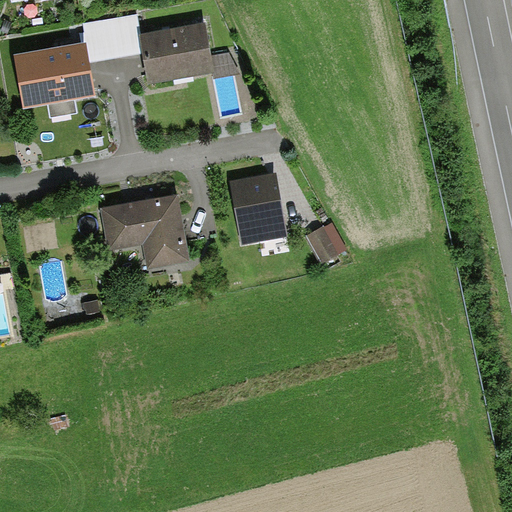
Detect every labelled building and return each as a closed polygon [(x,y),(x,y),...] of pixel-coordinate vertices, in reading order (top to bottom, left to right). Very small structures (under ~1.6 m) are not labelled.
[(201,25),(138,36),(146,80),(208,70),(201,25)] [(82,45),(14,58),(23,103),(91,89),(82,45)] [(270,179),(233,186),(241,229),(278,221),(270,179)] [(173,198),(102,210),(108,244),(140,238),(144,265),(183,258),(173,198)] [(324,225),(305,236),(318,262),(338,251),(324,225)]
